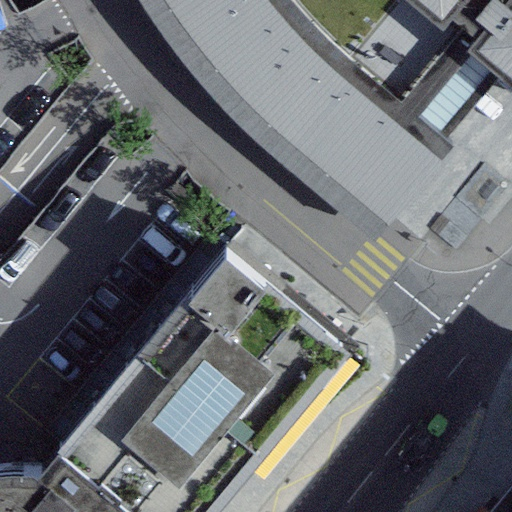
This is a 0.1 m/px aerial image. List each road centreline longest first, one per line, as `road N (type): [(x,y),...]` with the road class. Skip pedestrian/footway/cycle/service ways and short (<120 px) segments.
road 1 (residential): [(96,0),(196,125),(471,353)]
road 2 (secondary): [(471,353),(343,511)]
